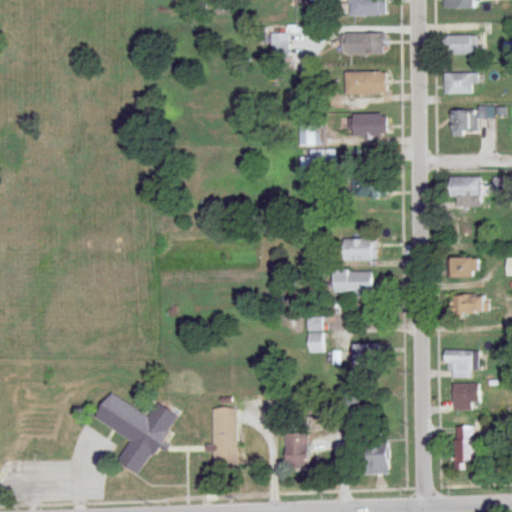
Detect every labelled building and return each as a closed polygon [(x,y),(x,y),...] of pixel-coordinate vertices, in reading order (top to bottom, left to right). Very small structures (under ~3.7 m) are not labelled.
[(350,0),(351,2),(350,2),(350,16),(385,16),(385,0),(350,0)] [(476,9),(476,0),(446,0),(446,9),(476,9)] [(344,33),(344,55),(386,55),(386,33),(344,33)] [(272,35),(272,48),(289,48),(289,34),(272,35)] [(447,56),(479,56),(479,36),(447,36),(447,56)] [(388,72),(347,72),(347,95),(388,95),(388,72)] [(446,95),(473,95),(473,84),(479,84),(479,73),(446,73),(446,95)] [(479,133),(479,110),(453,110),(453,133),(479,133)] [(388,114),(352,114),(352,138),(388,138),(388,114)] [(327,123),(301,123),(301,146),(327,146),(327,123)] [(302,157),(302,174),(336,174),(336,150),(311,150),(311,157),(302,157)] [(482,185),(482,178),(452,178),(452,207),(484,207),(484,185),(482,185)] [(356,179),(356,200),(388,200),(388,179),(356,179)] [(511,179),(494,179),(494,192),(511,192),(511,179)] [(344,239),(344,261),(379,261),(379,239),(344,239)] [(476,278),(476,258),(453,258),(453,278),(476,278)] [(374,294),(373,270),(335,271),(335,294),(374,294)] [(490,313),(490,295),(451,295),(451,313),(490,313)] [(309,354),(325,354),(325,318),(309,318),(309,354)] [(383,344),(354,344),(354,367),(383,367),(383,344)] [(480,351),(449,351),(449,377),(480,377),(480,351)] [(475,411),(475,403),(481,403),(481,385),(455,385),(455,411),(475,411)] [(178,416),(157,404),(151,416),(110,393),(96,419),(133,440),(119,464),(143,477),(178,416)] [(360,395),(342,395),(342,418),(360,418),(360,395)] [(267,410),(276,410),(276,398),(267,398),(267,410)] [(215,409),(215,472),(239,472),(239,409),(215,409)] [(477,427),(457,427),(458,468),(477,468),(477,427)] [(286,467),(309,467),(309,433),(286,433),(286,467)] [(391,441),(364,441),(364,474),(391,474),(391,441)]
